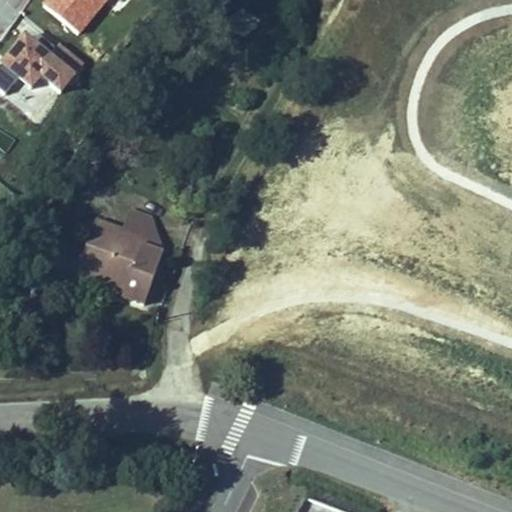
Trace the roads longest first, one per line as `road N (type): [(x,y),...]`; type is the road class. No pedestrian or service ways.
road 1 (tertiary): [(0,406),(213,424),(484,511)]
road 2 (track): [(175,418),(183,279),(337,0)]
